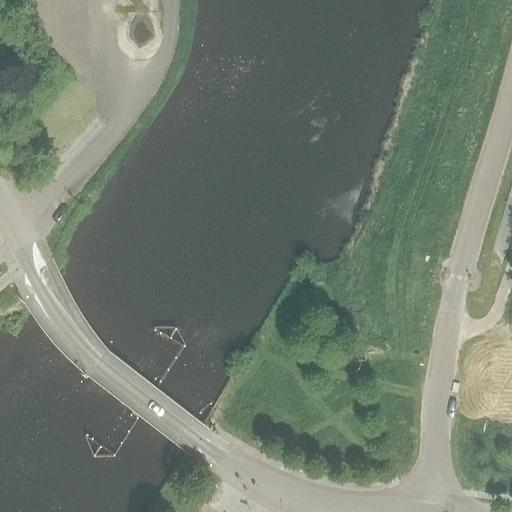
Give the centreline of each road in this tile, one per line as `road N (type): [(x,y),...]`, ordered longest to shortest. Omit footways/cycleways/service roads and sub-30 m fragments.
road 1 (secondary): [(377,511),(265,482),(97,364),(69,334),(0,211)]
road 2 (secondary): [(432,511),(443,361),(511,92)]
